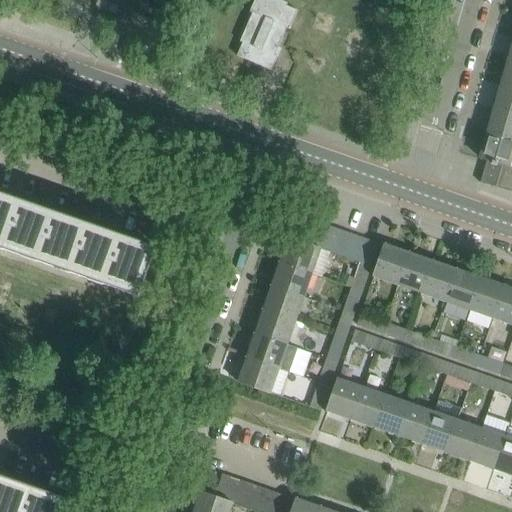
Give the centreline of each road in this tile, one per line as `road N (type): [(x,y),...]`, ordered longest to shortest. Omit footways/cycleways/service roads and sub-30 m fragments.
road 1 (unclassified): [(264,139),(0,48)]
road 2 (residential): [(146,483),(230,238)]
road 3 (unclassified): [(230,238),(0,155)]
road 4 (residential): [(473,0),(414,191)]
road 5 (unclassified): [(414,191),(264,139)]
road 6 (unclassified): [(146,483),(0,433)]
